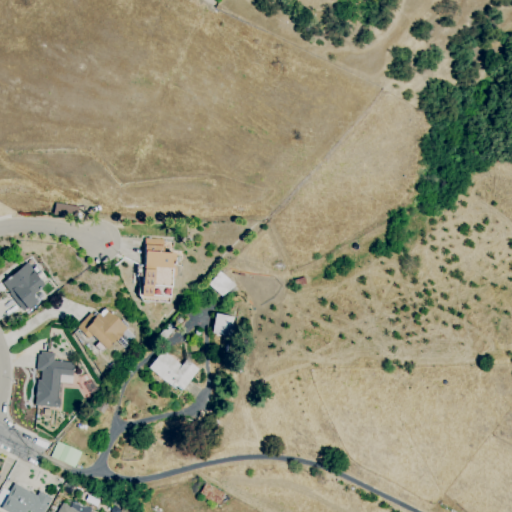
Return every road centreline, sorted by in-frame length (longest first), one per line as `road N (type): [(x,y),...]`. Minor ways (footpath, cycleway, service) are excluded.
road 1 (residential): [(414,511),(309,464),(251,457),(145,480),(68,472),(0,435)]
road 2 (residential): [(0,389),(7,364),(0,352),(26,232),(98,238)]
